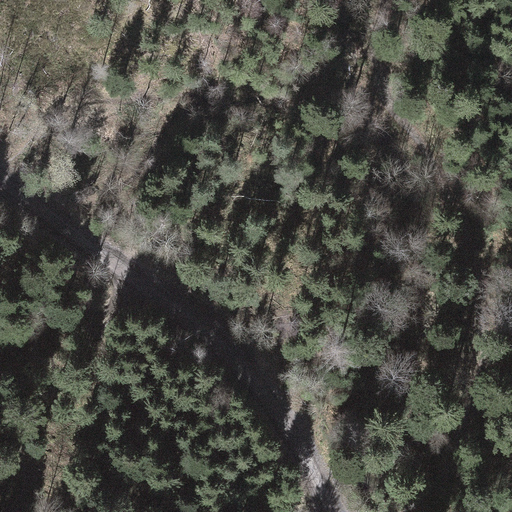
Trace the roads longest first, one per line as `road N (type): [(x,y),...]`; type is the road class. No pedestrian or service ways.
road 1 (track): [(388,0),(378,54),(397,109),(460,223),(477,277),(481,354),(436,485),(402,511)]
road 2 (track): [(0,175),(233,349),(276,398),(338,511)]
